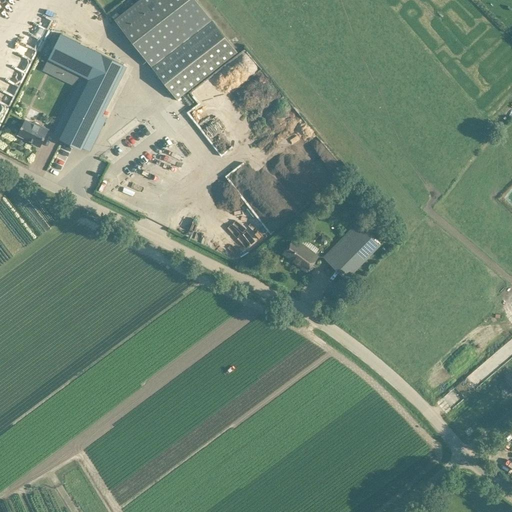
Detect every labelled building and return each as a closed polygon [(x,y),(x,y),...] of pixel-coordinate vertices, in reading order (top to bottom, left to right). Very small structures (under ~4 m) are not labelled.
[(92,6),(101,16),(107,11),(97,0),(83,0),(90,8),(92,6)] [(238,52),(213,20),(196,0),(139,0),(115,19),(152,68),(177,99),(238,52)] [(61,33),(48,59),(83,76),(59,124),(54,133),(61,136),(83,147),(90,151),(94,142),(106,117),(99,114),(123,64),(61,33)] [(40,147),(45,138),(49,130),(34,122),(34,123),(25,119),(22,126),(18,135),(33,142),(32,143),(40,147)] [(139,149),(152,140),(145,129),(132,138),(139,149)] [(127,160),(136,151),(128,142),(118,151),(127,160)] [(206,204),(215,197),(208,188),(199,195),(206,204)] [(346,280),(353,272),(380,246),(369,234),(373,230),(370,226),(369,227),(361,220),(331,250),(324,257),(346,280)] [(307,272),(313,264),(319,256),(294,238),(283,254),(296,263),(296,264),(307,272)] [(109,511),(105,503),(88,511),(109,511)]
